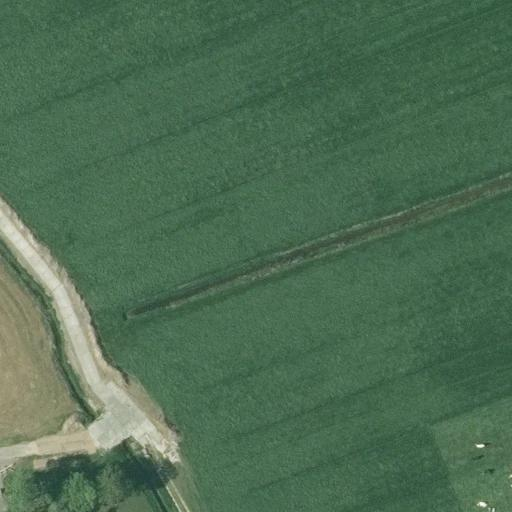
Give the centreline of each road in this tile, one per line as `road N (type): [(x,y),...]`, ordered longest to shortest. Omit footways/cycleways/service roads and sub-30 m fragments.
road 1 (track): [(0,223),(68,309),(98,387),(137,433),(180,511)]
road 2 (track): [(0,455),(103,437),(127,421)]
